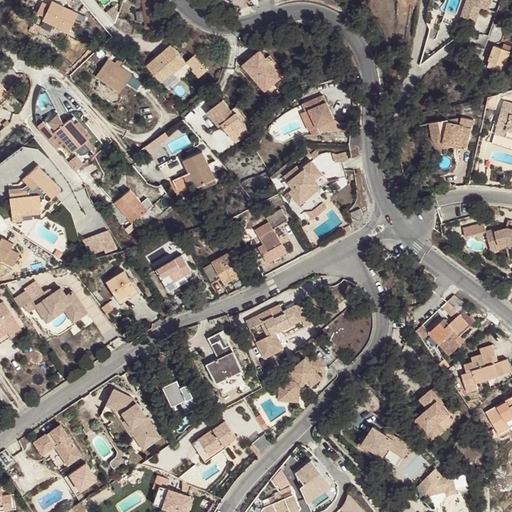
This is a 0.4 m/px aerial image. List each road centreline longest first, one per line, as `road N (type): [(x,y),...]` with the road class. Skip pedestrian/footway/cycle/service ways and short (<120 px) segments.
road 1 (residential): [(0,441),(163,331),(347,245)]
road 2 (residential): [(226,511),(376,347),(377,300),(347,245)]
road 3 (tertiary): [(180,0),(196,18),(234,30),(305,4),(343,18),(373,86),(371,153)]
road 4 (residential): [(426,0),(397,148),(371,153)]
road 5 (tertiary): [(396,223),(424,254),(511,316)]
road 6 (unknown): [(147,136),(117,132),(72,83),(27,66)]
road 7 (residential): [(30,112),(96,219)]
road 8 (residential): [(511,199),(455,197),(396,223)]
